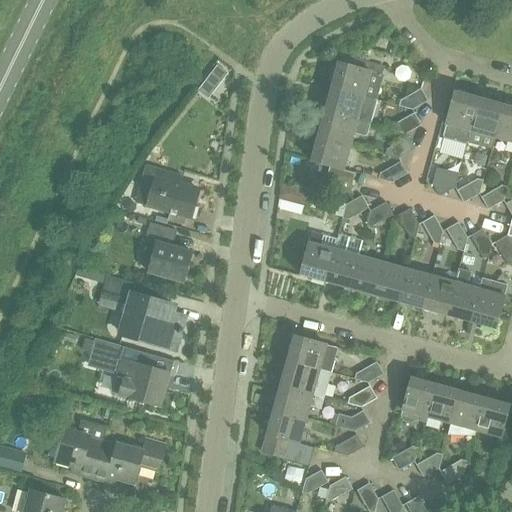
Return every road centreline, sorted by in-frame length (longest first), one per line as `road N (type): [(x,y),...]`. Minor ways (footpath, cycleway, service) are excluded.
road 1 (residential): [(237,300),(269,66),(302,24),(359,0)]
road 2 (residential): [(237,300),(509,369),(511,361)]
road 3 (residential): [(206,511),(237,300)]
road 4 (residential): [(511,74),(446,58),(408,25),(395,0)]
